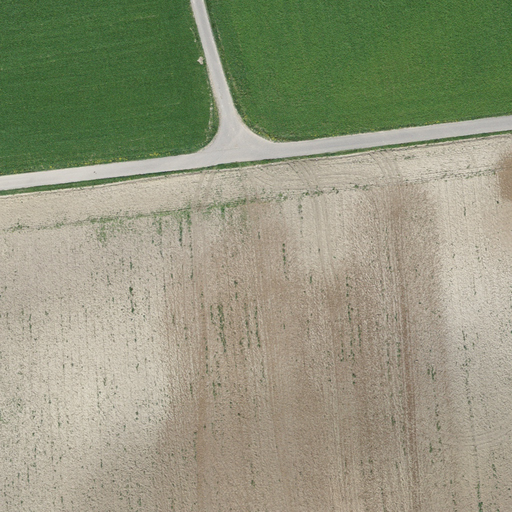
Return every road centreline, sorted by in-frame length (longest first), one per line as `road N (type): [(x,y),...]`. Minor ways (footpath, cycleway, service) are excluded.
road 1 (track): [(511,124),(0,189)]
road 2 (track): [(198,0),(236,156)]
